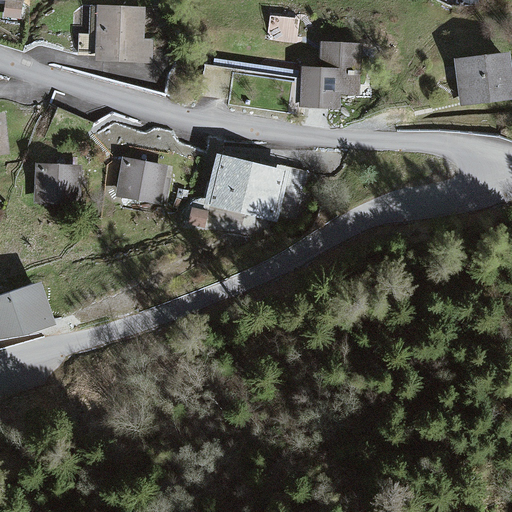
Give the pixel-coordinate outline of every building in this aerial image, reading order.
[(155,17),(103,13),(99,61),(151,65),(155,17)] [(365,49),(323,48),(323,71),(302,70),(301,108),(341,109),(342,96),(363,97),(365,49)] [(511,53),(455,62),(461,104),(511,97),(511,53)] [(309,178),(219,157),(207,208),(296,230),(309,178)] [(176,168),(120,163),(114,198),(164,208),(176,168)] [(85,172),(35,168),(32,205),(82,209),(85,172)] [(46,283),(0,299),(0,339),(58,326),(46,283)]
